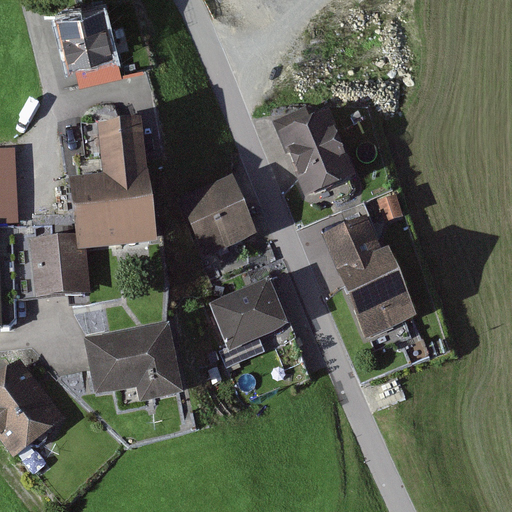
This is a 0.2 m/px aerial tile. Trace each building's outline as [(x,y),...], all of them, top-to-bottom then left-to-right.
[(104,7),(59,18),(71,68),(116,57),(104,7)] [(330,114),(279,135),(306,201),(357,181),(330,114)] [(143,124),(99,129),(105,179),(70,183),(77,240),(79,255),(88,254),(158,246),(143,124)] [(0,228),(20,227),(15,153),(0,153),(0,228)] [(233,182),(179,203),(204,264),(258,242),(233,182)] [(397,197),(378,203),(385,226),(404,220),(397,197)] [(367,220),(323,238),(366,342),(417,321),(390,254),(382,257),(367,220)] [(20,227),(0,228),(0,337),(3,337),(3,333),(10,332),(17,324),(16,302),(36,301),(31,244),(54,242),(53,225),(20,227)] [(54,242),(31,244),(36,301),(37,304),(92,299),(88,254),(79,255),(77,240),(54,242)] [(270,282),(209,308),(226,350),(219,353),(227,372),(265,356),(260,344),(291,331),(270,282)] [(171,326),(85,343),(96,399),(138,391),(141,406),(185,397),(171,326)] [(66,422),(21,364),(0,380),(0,445),(14,463),(66,422)]
